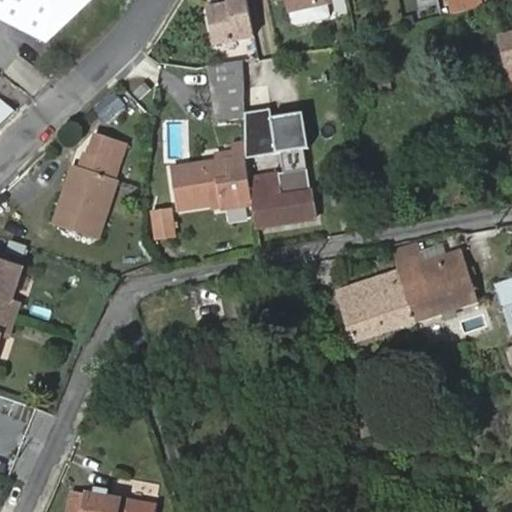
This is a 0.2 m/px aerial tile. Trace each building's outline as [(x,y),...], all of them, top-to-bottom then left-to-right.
[(89,0),(0,0),(0,17),(47,42),(89,0)] [(253,41),(245,0),(225,0),(226,3),(203,7),(211,49),(253,41)] [(288,0),(291,12),(327,4),(326,0),(288,0)] [(449,0),(453,15),(485,7),(482,0),(449,0)] [(511,34),(501,37),(511,83),(511,34)] [(245,63),(210,68),(215,124),(245,120),(245,115),(245,63)] [(259,106),(281,104),(278,74),(257,76),(259,106)] [(142,81),(132,91),(138,98),(148,88),(142,81)] [(369,84),(371,95),(388,91),(386,81),(369,84)] [(270,111),(245,115),(246,158),(248,179),(307,169),(298,116),(271,120),(270,111)] [(85,155),(79,172),(70,200),(62,198),(52,229),(94,242),(114,183),(106,181),(111,163),(109,162),(118,132),(99,126),(90,157),(85,155)] [(511,141),(494,147),(502,171),(511,166),(511,141)] [(221,209),(253,204),(248,179),(246,158),(173,170),(180,209),(219,203),(221,209)] [(70,200),(79,172),(71,169),(62,198),(70,200)] [(253,204),(257,230),(315,221),(307,169),(248,179),(253,204)] [(400,274),(416,325),(479,304),(463,253),(435,261),(416,268),(412,259),(422,256),(417,246),(393,253),(400,274)] [(432,252),(422,256),(412,259),(416,268),(435,261),(432,252)] [(0,338),(3,340),(15,307),(8,304),(20,270),(0,262),(0,338)] [(356,346),(416,325),(400,274),(339,294),(356,346)] [(511,282),(497,288),(511,345),(506,346),(511,368),(511,282)] [(378,408),(355,417),(363,439),(387,432),(378,408)] [(156,511),(158,505),(84,492),(80,511),(156,511)]
